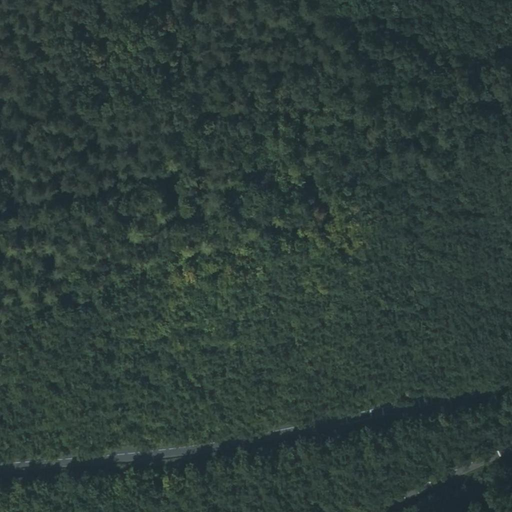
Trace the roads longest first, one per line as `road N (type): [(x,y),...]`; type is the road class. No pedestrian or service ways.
road 1 (secondary): [(0,464),(242,443),(511,383)]
road 2 (tertiary): [(354,511),(511,449)]
